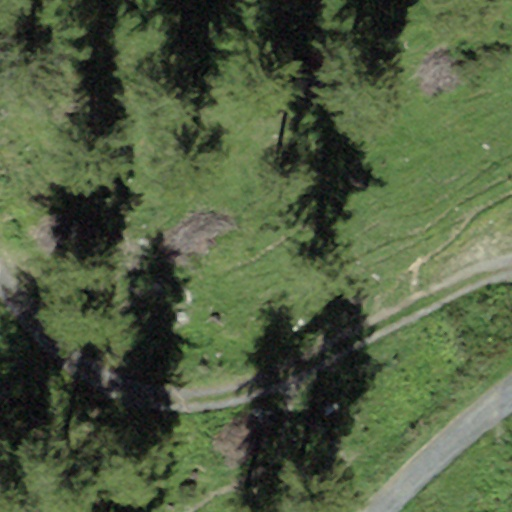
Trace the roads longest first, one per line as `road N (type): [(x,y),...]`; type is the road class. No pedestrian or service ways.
road 1 (track): [(0,288),(162,363),(297,347),(479,268),(511,274)]
road 2 (track): [(511,389),(360,511)]
